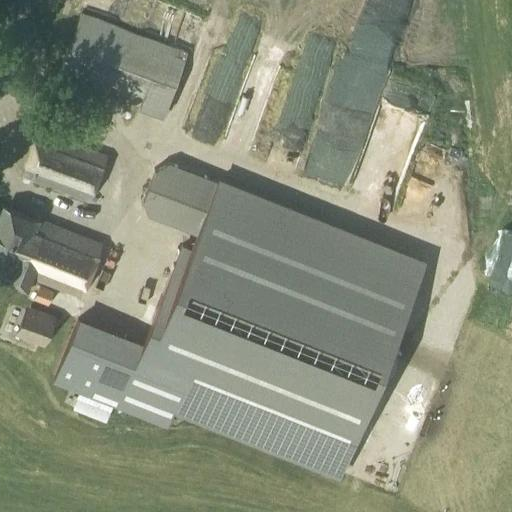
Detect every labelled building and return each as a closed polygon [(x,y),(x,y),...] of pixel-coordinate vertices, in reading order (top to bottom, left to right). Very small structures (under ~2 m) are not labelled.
[(163,113),(186,52),(79,13),(57,74),(163,113)] [(296,110),(318,115),(322,93),(301,88),(296,110)] [(88,201),(105,155),(37,130),(20,176),(88,201)] [(423,172),(436,181),(453,156),(440,147),(423,172)] [(148,215),(193,233),(189,247),(180,244),(169,273),(143,341),(118,331),(91,396),(166,426),(172,411),(338,477),(425,259),(218,176),(216,180),(169,162),(153,167),(141,199),(148,215)] [(77,297),(98,245),(2,207),(0,211),(0,275),(2,276),(0,281),(25,291),(26,289),(33,292),(36,283),(29,280),(30,278),(77,297)] [(42,288),(38,302),(51,306),(55,291),(42,288)] [(55,316),(25,305),(14,335),(43,346),(55,316)] [(91,396),(118,331),(78,315),(52,381),(91,396)]
